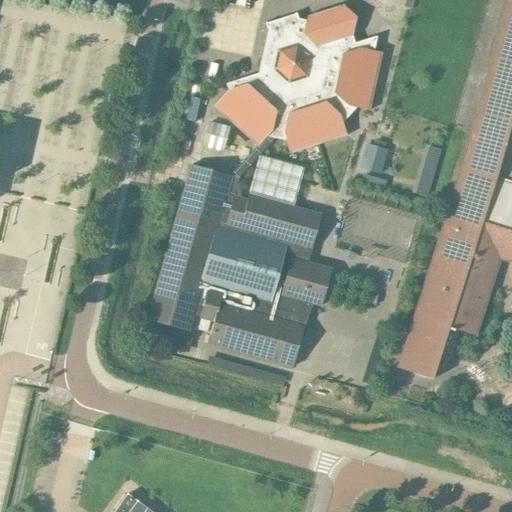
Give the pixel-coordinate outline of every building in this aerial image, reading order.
[(511,0),(506,0),(460,169),(413,316),(397,368),(432,379),(434,375),(437,372),(439,369),(442,366),(444,362),(446,359),(448,355),(451,348),(456,330),(474,336),(485,302),(499,259),(503,260),(511,261),(511,0)] [(257,73),(225,84),(226,91),(212,107),(256,147),(265,137),(284,141),(289,154),(346,136),(342,123),(355,108),(369,111),(382,53),(373,51),(376,36),(354,43),(352,36),(356,18),(342,5),(305,16),(305,21),(297,19),(296,14),(264,24),(267,30),(257,73)] [(154,292),(147,320),(189,332),(193,317),(199,318),(208,287),(277,307),(280,295),(310,303),(320,306),(330,269),(307,262),(311,248),(320,215),(292,207),(295,197),(279,193),(276,203),(248,195),(247,200),(233,196),(238,177),(260,153),(273,139),(265,137),(256,147),(255,147),(253,149),(231,174),(230,176),(190,165),(181,196),(160,274),(154,292)] [(385,171),(386,147),(364,146),(362,170),(385,171)] [(292,367),(303,327),(310,303),(280,295),(277,307),(208,287),(199,318),(213,322),(207,344),(292,367)] [(347,327),(336,367),(357,373),(368,333),(347,327)] [(255,511),(258,491),(225,487),(222,507),(255,511)] [(151,511),(127,494),(113,511),(151,511)]
